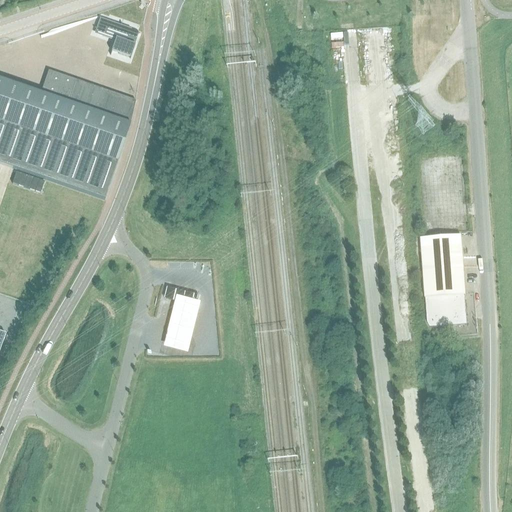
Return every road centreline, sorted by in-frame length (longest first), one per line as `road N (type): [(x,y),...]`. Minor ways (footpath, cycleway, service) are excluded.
road 1 (unclassified): [(493,511),(466,0)]
road 2 (tertiary): [(106,236),(144,129),(170,0)]
road 3 (unclassified): [(106,453),(147,286),(143,266),(106,236)]
road 4 (tertiary): [(20,397),(106,236)]
